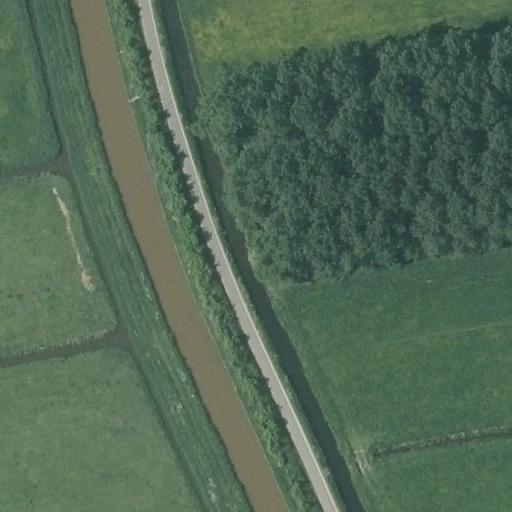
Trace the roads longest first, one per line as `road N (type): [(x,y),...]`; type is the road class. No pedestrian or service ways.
road 1 (unclassified): [(330,511),(198,201),(146,0)]
road 2 (track): [(233,511),(81,136),(54,0)]
